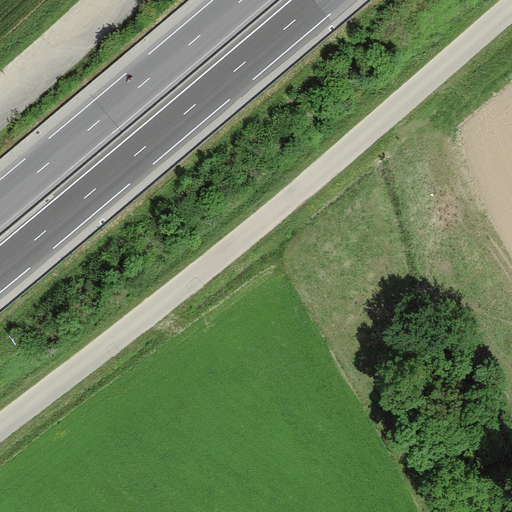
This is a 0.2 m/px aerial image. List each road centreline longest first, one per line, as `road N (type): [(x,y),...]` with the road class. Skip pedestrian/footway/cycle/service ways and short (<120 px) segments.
road 1 (unclassified): [(511,12),(289,201),(0,427)]
road 2 (trunk): [(0,276),(329,0)]
road 3 (trunk): [(245,0),(0,207)]
road 4 (unclassified): [(0,95),(109,0)]
